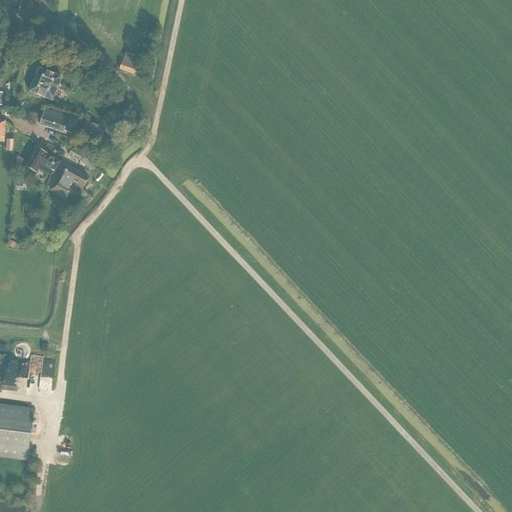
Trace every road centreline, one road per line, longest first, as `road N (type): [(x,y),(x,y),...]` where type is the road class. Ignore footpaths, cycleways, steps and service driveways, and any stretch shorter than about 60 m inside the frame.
road 1 (track): [(141,158),(475,511)]
road 2 (track): [(57,402),(80,233),(152,140),(181,0)]
